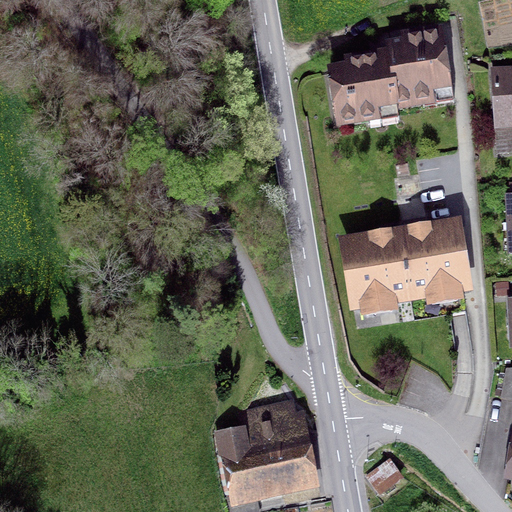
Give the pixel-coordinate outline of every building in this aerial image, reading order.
[(432,99),(431,91),(449,88),(440,35),(404,40),(406,47),(387,50),(389,57),(347,64),(348,71),(330,74),(338,122),(378,116),(377,108),(432,99)] [(511,150),(511,72),(493,74),(499,151),(511,150)] [(358,306),(462,289),(453,227),(411,234),(410,227),(384,231),(385,238),(347,244),(358,306)] [(511,400),(511,368),(506,369),(501,399),(511,400)] [(259,511),(255,491),(309,481),(296,418),(293,418),(290,404),(237,416),(240,430),(217,435),(233,511),(259,511)] [(380,493),(400,478),(389,462),(368,476),(380,493)]
